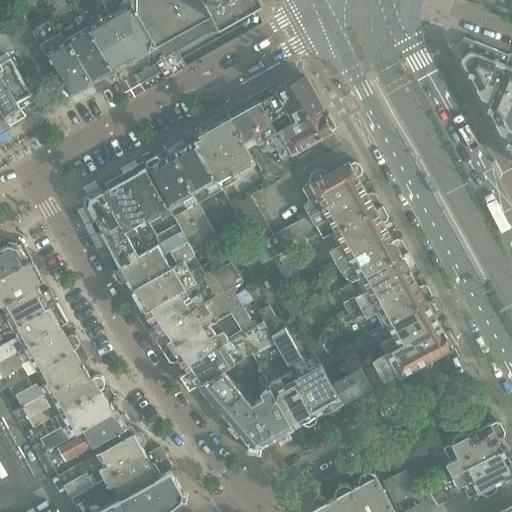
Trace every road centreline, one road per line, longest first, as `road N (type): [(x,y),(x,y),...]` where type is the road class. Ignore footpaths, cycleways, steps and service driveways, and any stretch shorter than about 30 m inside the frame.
road 1 (residential): [(245,494),(175,415),(30,171)]
road 2 (secondary): [(331,26),(511,356)]
road 3 (residential): [(245,494),(474,384)]
road 4 (secondary): [(490,193),(391,0)]
road 5 (residential): [(173,90),(223,83),(331,26)]
road 6 (residential): [(315,0),(173,90)]
road 7 (residential): [(30,171),(173,90)]
